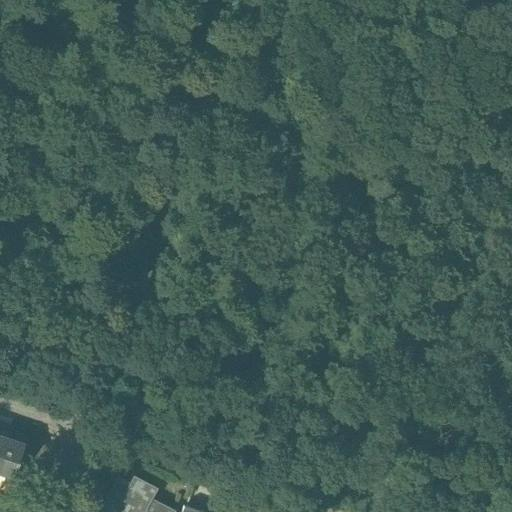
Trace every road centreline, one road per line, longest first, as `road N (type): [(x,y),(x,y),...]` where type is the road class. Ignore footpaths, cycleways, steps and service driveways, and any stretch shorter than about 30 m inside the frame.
road 1 (track): [(224,0),(71,431)]
road 2 (residential): [(326,511),(71,431)]
